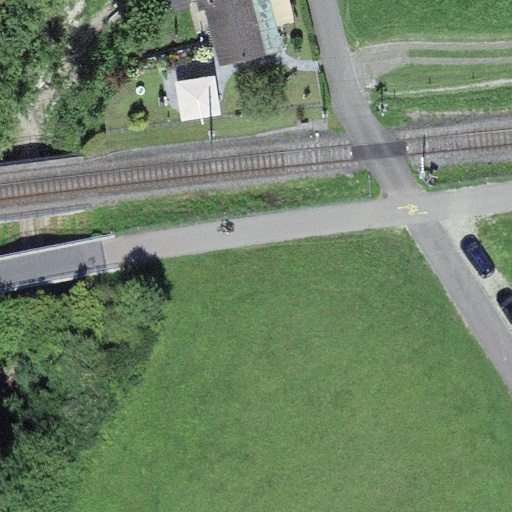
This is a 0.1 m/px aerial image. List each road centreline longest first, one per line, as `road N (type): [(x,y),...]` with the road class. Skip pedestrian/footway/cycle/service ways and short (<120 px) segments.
road 1 (track): [(0,277),(416,210)]
road 2 (unclassified): [(511,360),(354,110),(323,0)]
road 3 (track): [(511,54),(412,55),(343,74)]
